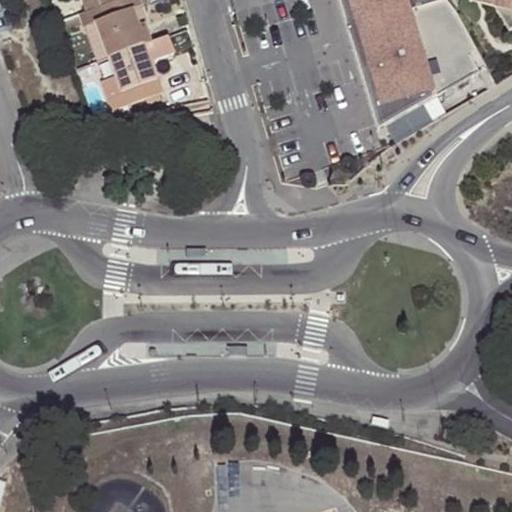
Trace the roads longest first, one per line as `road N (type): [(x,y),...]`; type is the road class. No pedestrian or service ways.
road 1 (secondary): [(13,393),(224,374),(392,396),(437,387),(456,374)]
road 2 (secondary): [(208,236),(26,214)]
road 3 (unclassified): [(511,104),(433,150),(380,211)]
road 4 (residential): [(246,158),(204,0)]
road 5 (unclassified): [(440,222),(444,179),(511,104)]
